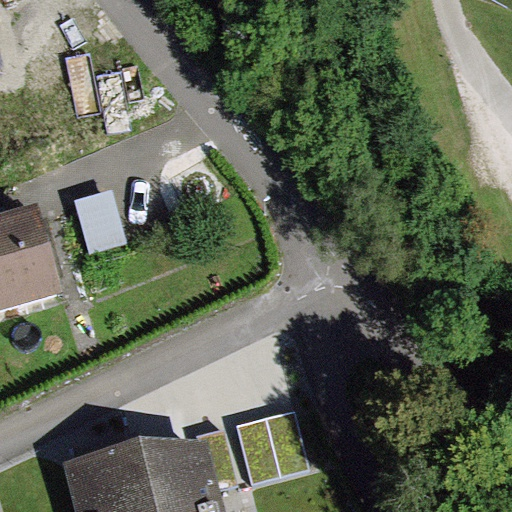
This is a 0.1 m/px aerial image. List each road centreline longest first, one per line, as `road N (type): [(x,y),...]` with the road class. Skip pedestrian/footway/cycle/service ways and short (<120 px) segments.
road 1 (residential): [(338,264),(290,301),(139,382),(0,445)]
road 2 (residential): [(130,0),(338,264)]
road 3 (track): [(410,370),(511,479)]
road 4 (residential): [(338,264),(410,370)]
